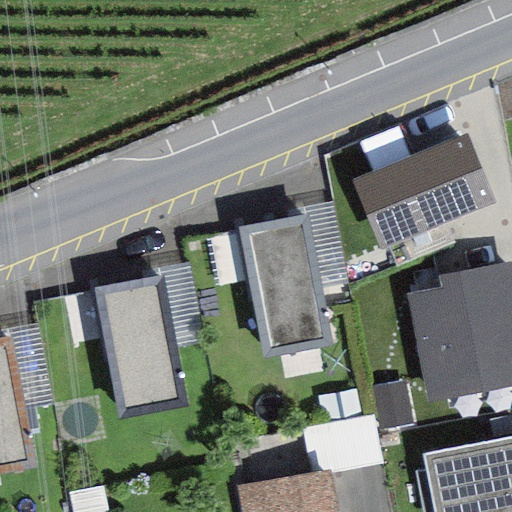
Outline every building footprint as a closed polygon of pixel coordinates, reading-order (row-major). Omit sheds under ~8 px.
[(435,141),(337,182),(365,251),(463,210),(435,141)] [(301,207),(303,216),(307,215),(308,219),(322,291),(349,285),(333,201),(301,207)] [(303,216),(237,228),(261,359),(332,346),(322,291),(308,219),(307,215),(303,216)] [(146,269),(147,278),(161,276),(173,345),(203,340),(190,262),(146,269)] [(511,262),(438,276),(440,287),(406,294),(426,403),(511,387),(511,262)] [(147,278),(92,290),(118,421),(186,407),(173,345),(161,276),(147,278)] [(8,330),(9,336),(21,409),(52,404),(39,325),(8,330)] [(9,336),(0,338),(0,476),(35,469),(21,409),(9,336)] [(404,381),(370,388),(379,432),(413,425),(404,381)] [(302,431),(310,472),(325,469),(326,477),(333,476),(384,466),(374,417),(302,431)] [(511,511),(511,437),(421,455),(432,511),(511,511)] [(310,472),(233,488),(238,511),(333,511),(326,477),(325,469),(310,472)]
